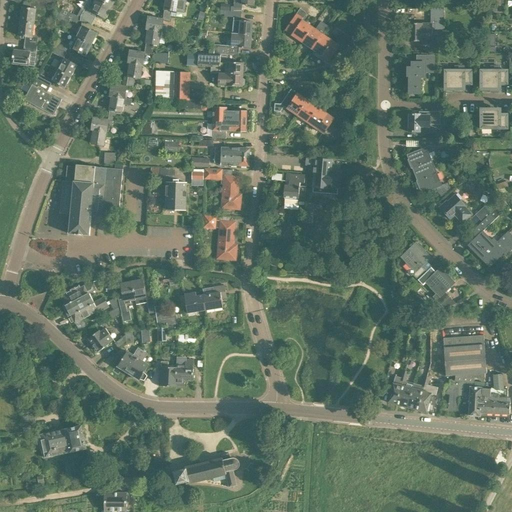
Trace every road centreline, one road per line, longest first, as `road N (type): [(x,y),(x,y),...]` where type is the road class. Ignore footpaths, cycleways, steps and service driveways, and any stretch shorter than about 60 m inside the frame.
road 1 (residential): [(277,408),(249,276),(271,0)]
road 2 (tertiary): [(277,408),(132,400),(44,325),(2,302)]
road 3 (residential): [(511,306),(481,287),(400,199),(386,171),(382,105)]
road 4 (tertiary): [(277,408),(511,432)]
road 5 (residential): [(50,159),(135,0)]
road 6 (residential): [(382,105),(511,102)]
